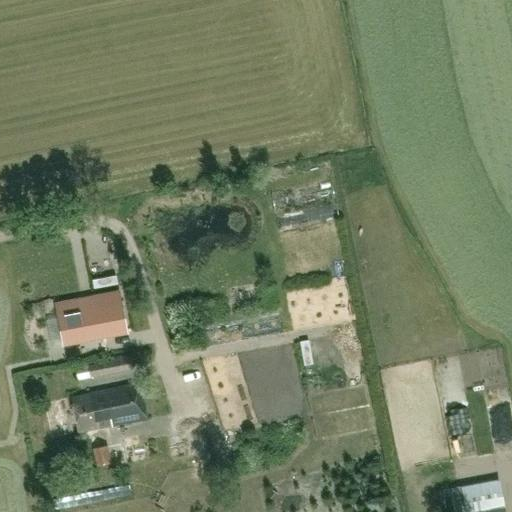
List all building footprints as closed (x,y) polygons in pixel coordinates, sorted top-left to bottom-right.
[(310,223),(307,208),(280,213),(284,228),(310,223)] [(311,224),(327,222),(326,208),(310,210),(311,224)] [(347,318),(342,288),(327,291),(329,303),(316,305),(314,293),(296,296),(302,326),(347,318)] [(62,343),(126,332),(119,292),(55,304),(62,343)] [(354,333),(306,341),(310,363),(357,355),(354,333)] [(471,410),(469,355),(445,356),(447,411),(471,410)] [(129,356),(88,365),(90,377),(131,368),(129,356)] [(360,365),(313,371),(316,391),(363,386),(360,365)] [(79,433),(147,418),(139,382),(71,397),(79,433)] [(301,401),(258,404),(257,397),(245,398),(244,386),(232,387),(235,428),(302,423),(301,401)] [(479,449),(478,414),(459,414),(460,450),(479,449)] [(107,445),(92,448),(96,467),(111,464),(107,445)] [(461,487),(465,511),(505,511),(499,480),(461,487)]
